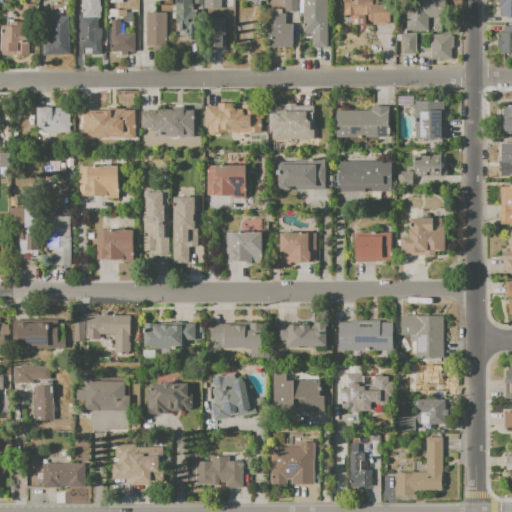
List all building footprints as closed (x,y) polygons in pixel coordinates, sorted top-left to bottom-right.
[(98,0),(99,7),(100,7),(100,12),(99,12),(99,18),(97,18),(97,29),(100,29),(101,38),(100,38),(101,55),(91,55),(90,49),(79,49),(78,17),(81,17),(80,0),(98,0)] [(191,0),(191,4),(192,4),(192,8),(191,8),(191,10),(195,10),(195,15),(201,14),(201,27),(195,27),(195,38),(194,38),(194,40),(188,40),(188,38),(186,38),(186,36),(179,37),(179,31),(175,31),(174,0),(191,0)] [(220,0),(203,0),(203,8),(220,8),(220,0)] [(296,0),(296,10),(283,10),(283,0),(296,0)] [(326,0),(326,49),(311,49),(311,36),(304,36),(304,33),(302,33),(302,0),(326,0)] [(377,0),(377,5),(389,5),(389,22),(385,23),(385,25),(373,25),(373,22),(370,22),(370,21),(367,21),(367,16),(364,16),(364,25),(351,25),(350,15),(343,16),(343,0),(377,0)] [(445,0),(445,19),(429,18),(428,32),(407,32),(407,0),(445,0)] [(511,0),(511,17),(499,17),(499,8),(497,8),(497,0),(511,0)] [(31,5),(31,22),(26,22),(25,43),(27,43),(27,55),(4,55),(4,52),(0,51),(0,26),(9,26),(9,22),(18,22),(18,4),(31,5)] [(133,13),(133,22),(124,22),(124,17),(109,17),(109,10),(119,10),(119,11),(127,11),(127,13),(133,13)] [(165,13),(165,51),(153,51),(153,46),(145,46),(146,13),(165,13)] [(293,24),(293,48),(272,48),(272,35),(269,35),(269,28),(272,28),(272,22),(268,22),(268,15),(271,15),(271,14),(286,14),(286,24),(293,24)] [(68,17),(69,55),(44,56),(43,43),(47,43),(46,31),(50,31),(49,18),(68,17)] [(224,17),(224,50),(215,50),(215,47),(207,47),(207,21),(216,21),(216,17),(224,17)] [(133,34),(133,53),(126,53),(126,56),(120,56),(120,52),(110,52),(109,21),(119,21),(119,34),(133,34)] [(511,27),(511,54),(500,54),(500,48),(498,48),(498,40),(500,40),(500,33),(504,33),(504,27),(511,27)] [(403,35),(416,35),(416,56),(403,56),(403,35)] [(453,35),(453,47),(451,47),(451,59),(431,59),(431,35),(453,35)] [(443,102),(443,118),(445,118),(445,140),(415,140),(415,102),(443,102)] [(261,118),(261,134),(220,134),(220,135),(208,135),(208,129),(204,129),(204,107),(217,107),(217,104),(231,105),(231,108),(232,108),(233,108),(234,109),(235,110),(241,111),(241,106),(253,106),(253,112),(258,112),(258,118),(261,118)] [(313,106),(314,139),(273,141),(272,132),(269,132),(268,111),(272,111),(272,105),(285,105),(285,104),(296,104),(296,107),(313,106)] [(511,105),(511,133),(499,133),(499,120),(501,120),(501,116),(502,116),(502,108),(503,108),(503,105),(511,105)] [(192,110),(193,137),(181,138),(181,136),(176,136),(176,137),(170,138),(170,136),(157,136),(157,131),(153,131),(153,130),(150,130),(150,128),(140,128),(140,110),(172,109),(172,107),(183,107),(183,111),(192,110)] [(387,107),(387,138),(335,138),(335,111),(370,111),(370,107),(387,107)] [(68,108),(68,132),(42,132),(42,127),(35,127),(35,108),(68,108)] [(134,111),(134,139),(124,139),(124,137),(108,137),(108,139),(83,139),(83,111),(108,111),(108,108),(117,108),(117,110),(125,110),(125,111),(134,111)] [(511,175),(507,176),(506,163),(500,163),(500,143),(511,142),(511,175)] [(0,153),(9,153),(9,168),(7,168),(7,174),(0,174),(0,153)] [(445,155),(445,168),(446,168),(446,174),(445,174),(445,177),(432,177),(432,175),(426,175),(426,177),(416,177),(416,173),(414,173),(414,170),(410,170),(410,172),(412,172),(412,187),(397,187),(397,172),(406,172),(406,167),(412,167),(412,155),(445,155)] [(323,160),(323,190),(295,191),(295,187),(289,187),(286,191),(278,191),(276,188),(276,162),(292,162),(294,160),(323,160)] [(388,161),(389,191),(368,191),(368,188),(361,188),(361,191),(337,191),(337,161),(388,161)] [(244,166),(244,197),(232,197),(232,195),(206,195),(206,165),(244,166)] [(117,166),(118,199),(106,199),(105,197),(79,197),(78,167),(117,166)] [(511,187),(511,225),(500,225),(500,187),(511,187)] [(168,192),(168,259),(152,259),(152,255),(143,255),(143,192),(168,192)] [(64,196),(64,207),(52,206),(52,196),(64,196)] [(197,198),(197,247),(188,248),(188,264),(173,264),(172,198),(197,198)] [(22,208),(22,223),(10,223),(10,208),(22,208)] [(69,217),(69,236),(70,236),(70,265),(52,265),(52,250),(48,250),(48,247),(46,247),(46,216),(69,217)] [(440,217),(440,226),(443,226),(443,250),(434,251),(434,255),(408,255),(408,253),(400,254),(400,237),(407,237),(407,228),(409,228),(409,218),(440,217)] [(23,233),(36,233),(36,256),(30,256),(30,254),(18,254),(18,241),(17,241),(17,230),(23,230),(23,233)] [(131,230),(131,262),(121,262),(121,259),(95,260),(95,231),(131,230)] [(511,273),(503,274),(503,261),(500,261),(500,253),(508,253),(508,247),(506,247),(506,230),(511,230),(511,273)] [(261,234),(261,265),(246,265),(246,263),(226,263),(225,234),(261,234)] [(314,234),(314,263),(288,263),(288,266),(277,266),(277,234),(314,234)] [(388,236),(388,264),(372,264),(372,265),(352,265),(352,236),(388,236)] [(511,282),(511,315),(506,315),(506,301),(511,301),(511,298),(503,297),(503,282),(511,282)] [(130,316),(129,335),(128,335),(128,342),(130,342),(129,351),(128,351),(128,354),(114,353),(115,334),(99,334),(99,339),(85,338),(87,314),(89,314),(91,313),(97,313),(98,315),(101,315),(101,312),(106,312),(106,315),(130,316)] [(442,316),(442,358),(415,358),(415,335),(400,335),(400,316),(442,316)] [(64,338),(64,348),(27,348),(27,346),(18,345),(18,342),(12,342),(12,319),(56,320),(56,338),(64,338)] [(391,321),(391,349),(337,350),(337,322),(350,321),(350,319),(378,319),(378,321),(391,321)] [(75,341),(74,322),(82,322),(83,341),(75,341)] [(194,324),(194,340),(180,340),(180,349),(148,349),(148,346),(143,346),(143,323),(181,322),(181,324),(194,324)] [(8,324),(8,330),(9,330),(9,334),(8,334),(8,343),(2,343),(3,349),(8,348),(8,357),(0,357),(0,323),(4,323),(4,325),(8,324)] [(326,323),(326,326),(324,326),(324,330),(326,330),(325,347),(315,346),(313,348),(308,349),(305,346),(297,346),(297,347),(285,348),(284,340),(275,340),(274,324),(282,325),(282,323),(288,324),(288,325),(313,325),(313,323),(326,323)] [(261,324),(261,325),(262,325),(263,333),(261,334),(261,348),(252,348),(252,350),(243,350),(243,348),(235,348),(235,349),(221,349),(221,342),(211,342),(211,324),(250,324),(261,324)] [(20,353),(20,360),(12,361),(12,353),(20,353)] [(511,364),(511,399),(503,399),(503,379),(505,379),(505,371),(507,371),(507,364),(511,364)] [(391,381),(391,396),(387,396),(387,404),(386,404),(386,405),(378,405),(378,404),(370,404),(370,410),(359,410),(359,412),(349,412),(349,409),(340,409),(339,388),(345,388),(345,373),(348,373),(347,365),(359,365),(359,373),(361,373),(361,376),(363,375),(363,384),(372,384),(372,376),(376,376),(376,375),(381,375),(381,376),(387,376),(387,381),(391,381)] [(442,366),(442,381),(444,381),(444,384),(442,384),(442,388),(420,389),(420,366),(434,366),(442,366)] [(318,379),(319,396),(323,396),(323,411),(292,411),(292,405),(273,405),(272,369),(285,368),(285,380),(318,379)] [(36,372),(36,382),(27,382),(27,386),(13,386),(13,372),(36,372)] [(250,389),(255,413),(235,417),(234,414),(229,415),(229,417),(214,421),(210,403),(214,402),(212,389),(214,388),(212,379),(214,378),(215,376),(220,375),(221,376),(233,373),(235,379),(236,378),(239,378),(243,380),(243,381),(244,381),(246,390),(250,389)] [(129,394),(129,409),(114,408),(115,403),(107,403),(107,408),(85,408),(85,379),(124,380),(124,394),(129,394)] [(191,394),(191,407),(188,410),(181,410),(181,411),(172,412),(172,410),(167,410),(167,414),(146,414),(146,393),(149,393),(149,384),(161,384),(163,382),(168,382),(170,384),(186,384),(186,394),(191,394)] [(53,387),(54,420),(33,421),(33,393),(34,393),(34,387),(53,387)] [(445,400),(445,411),(447,411),(447,416),(445,416),(445,425),(420,425),(420,415),(417,415),(417,400),(445,400)] [(503,427),(511,427),(511,412),(504,412),(503,427)] [(415,417),(415,432),(398,432),(398,417),(415,417)] [(379,432),(380,456),(372,457),(371,441),(369,441),(369,440),(369,438),(364,439),(364,433),(379,432)] [(441,437),(441,474),(440,474),(440,491),(412,491),(412,496),(394,496),(394,474),(411,473),(425,472),(424,438),(441,437)] [(313,443),(313,484),(290,484),(290,480),(285,479),(285,485),(270,485),(270,447),(299,447),(299,443),(313,443)] [(370,444),(370,455),(363,455),(363,462),(360,462),(360,468),(370,468),(370,471),(371,471),(371,487),(350,487),(349,444),(370,444)] [(161,447),(161,481),(157,482),(157,483),(151,483),(151,482),(149,482),(149,485),(130,486),(130,480),(110,480),(110,464),(117,464),(117,459),(114,459),(114,445),(134,445),(134,448),(161,447)] [(242,462),(242,488),(226,488),(226,483),(217,483),(217,484),(195,485),(195,462),(213,462),(213,465),(226,464),(226,462),(242,462)] [(83,464),(83,487),(68,487),(68,486),(57,486),(57,488),(41,488),(41,464),(83,464)]
